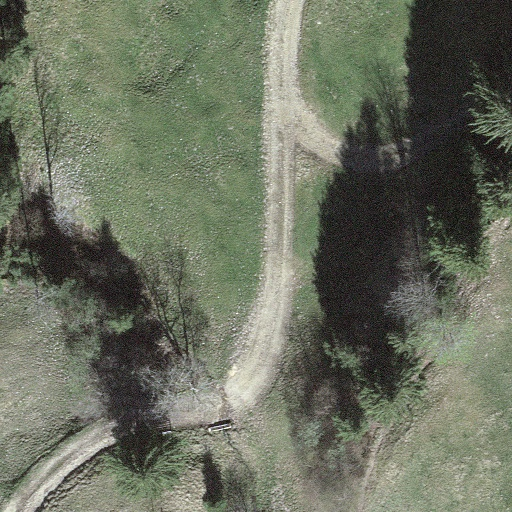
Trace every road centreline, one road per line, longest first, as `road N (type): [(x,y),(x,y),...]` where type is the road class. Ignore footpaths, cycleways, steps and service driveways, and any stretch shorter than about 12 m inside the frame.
road 1 (track): [(19,511),(54,468),(93,443),(125,426),(213,414),(235,403),(248,383),(265,350),(278,267),(293,0)]
road 2 (track): [(283,76),(324,145),(356,155),(388,157),(426,143),(511,96)]
